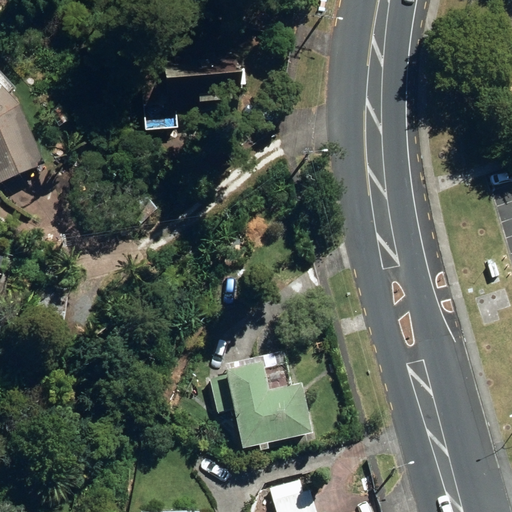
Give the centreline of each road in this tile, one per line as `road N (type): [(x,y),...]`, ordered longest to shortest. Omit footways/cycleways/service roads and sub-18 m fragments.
road 1 (secondary): [(389,258),(373,133),(384,0)]
road 2 (secondary): [(458,511),(417,367)]
road 3 (secondary): [(417,367),(391,351),(373,287),(389,258)]
road 4 (secondary): [(389,258),(414,278),(431,341),(417,367)]
